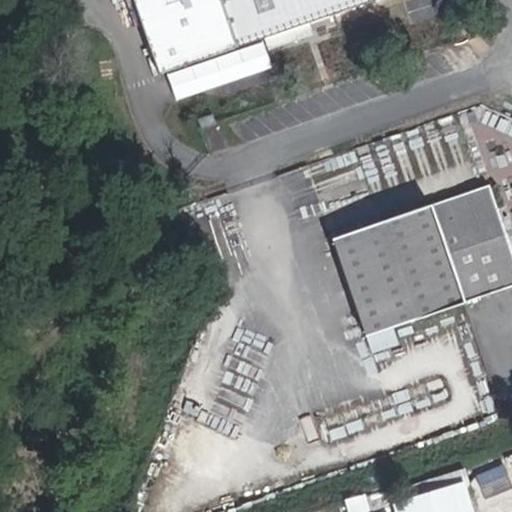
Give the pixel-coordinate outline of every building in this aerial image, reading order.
[(92,0),(95,7),(112,0),(122,0),(158,92),(381,7),(377,0),(92,0)] [(211,127),(195,133),(200,143),(215,137),(211,127)] [(354,338),(507,283),(478,195),(421,215),(323,249),(354,338)] [(511,293),(507,283),(354,338),(357,348),(454,313),(511,293)] [(384,511),(469,511),(456,469),(379,494),(384,511)]
